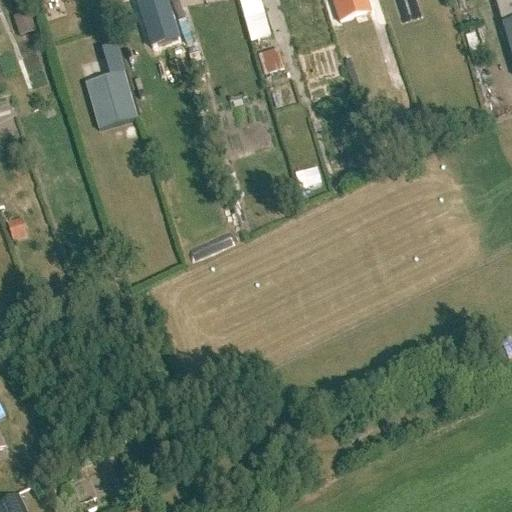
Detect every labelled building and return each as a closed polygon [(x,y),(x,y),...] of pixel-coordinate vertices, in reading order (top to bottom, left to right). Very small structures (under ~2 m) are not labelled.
[(102,11),(98,0),(79,0),(84,16),(85,16),(92,37),(108,32),(101,11),(102,11)] [(332,0),(340,25),(371,15),(365,0),(332,0)] [(511,0),(495,0),(503,27),(511,58),(511,0)] [(243,15),(251,46),(271,40),(262,9),(243,15)] [(20,40),(36,34),(29,15),(14,20),(20,40)] [(414,44),(438,39),(434,21),(410,27),(414,44)] [(40,38),(24,42),(29,67),(45,63),(40,38)] [(259,59),(265,79),(284,73),(278,53),(259,59)] [(0,143),(25,137),(4,63),(0,63),(0,143)] [(88,87),(101,135),(139,125),(125,77),(88,87)] [(397,95),(366,105),(381,150),(411,141),(397,95)] [(225,157),(219,160),(222,168),(228,166),(225,157)] [(234,178),(227,180),(232,195),(238,193),(234,178)] [(263,195),(285,189),(282,178),(254,185),(259,202),(264,201),(263,195)] [(13,244),(27,239),(22,221),(7,225),(13,244)] [(295,449),(316,439),(308,423),(287,433),(295,449)] [(147,458),(159,453),(155,443),(143,447),(147,458)] [(64,465),(89,454),(86,445),(60,456),(64,465)] [(25,511),(19,499),(0,507),(0,511),(25,511)]
